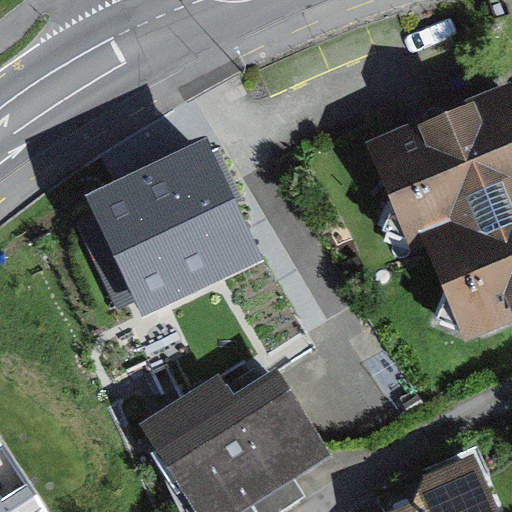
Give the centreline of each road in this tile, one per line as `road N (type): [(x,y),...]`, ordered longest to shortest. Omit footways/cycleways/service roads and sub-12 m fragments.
road 1 (residential): [(511,390),(320,511)]
road 2 (secondary): [(0,133),(155,32)]
